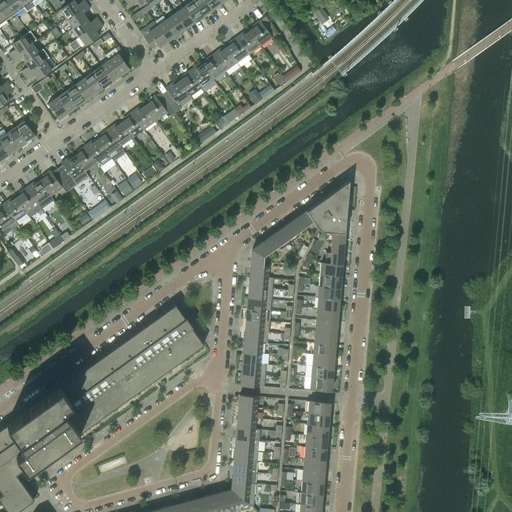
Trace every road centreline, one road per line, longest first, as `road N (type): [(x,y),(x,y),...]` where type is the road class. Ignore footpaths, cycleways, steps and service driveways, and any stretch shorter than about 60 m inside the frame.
road 1 (residential): [(340,511),(367,166),(345,163),(216,255)]
road 2 (residential): [(218,372),(210,471),(72,507),(56,482),(211,371)]
road 3 (residential): [(216,255),(0,410)]
road 4 (residential): [(0,179),(152,72)]
road 5 (residential): [(152,72),(251,0)]
road 6 (residential): [(218,372),(227,275),(216,255)]
